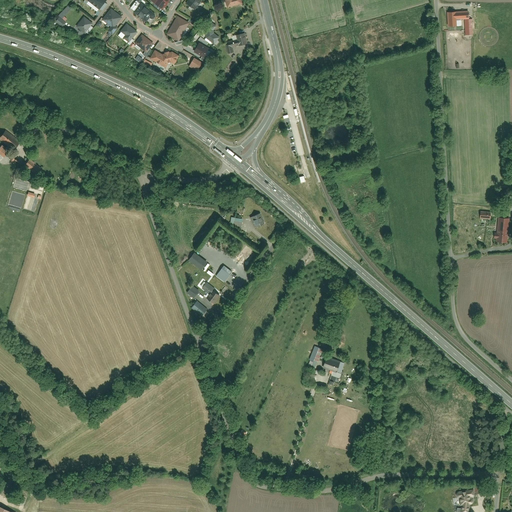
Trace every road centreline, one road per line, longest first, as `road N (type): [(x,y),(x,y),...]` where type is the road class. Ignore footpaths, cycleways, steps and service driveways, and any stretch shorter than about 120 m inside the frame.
road 1 (unclassified): [(431,0),(450,305),(467,342),(511,381)]
road 2 (residential): [(497,482),(482,473),(433,473),(318,487),(253,484),(196,345)]
road 3 (primary): [(0,38),(147,101),(234,161)]
road 4 (primary): [(314,231),(511,405)]
road 5 (residential): [(196,345),(147,203),(146,176)]
road 6 (tertiary): [(234,161),(264,124),(277,90),(262,0)]
road 7 (residential): [(0,96),(146,176)]
road 8 (residential): [(196,345),(278,246)]
